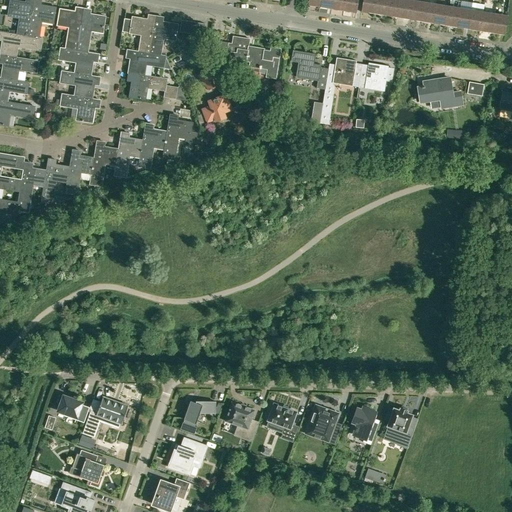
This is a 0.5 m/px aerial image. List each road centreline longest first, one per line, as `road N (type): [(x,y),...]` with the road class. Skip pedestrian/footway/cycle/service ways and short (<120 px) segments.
road 1 (residential): [(171,379),(511,387)]
road 2 (residential): [(0,139),(53,145),(109,126),(122,0)]
road 3 (residential): [(291,21),(511,54)]
road 4 (residential): [(149,0),(291,21)]
road 5 (residential): [(125,511),(171,379)]
